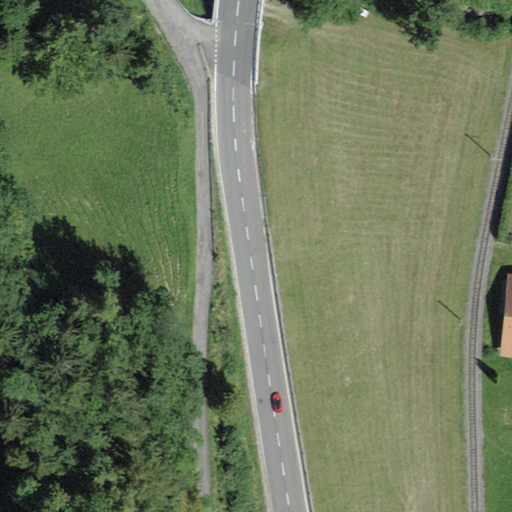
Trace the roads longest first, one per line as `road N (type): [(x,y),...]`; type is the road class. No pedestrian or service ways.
road 1 (unclassified): [(204,511),(201,119),(186,32)]
road 2 (secondary): [(289,511),(234,152),(234,54)]
